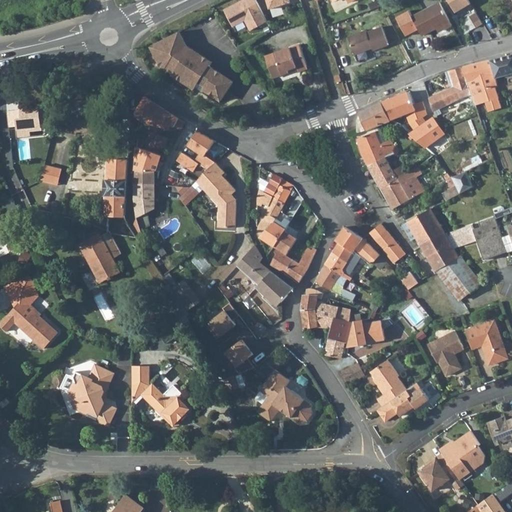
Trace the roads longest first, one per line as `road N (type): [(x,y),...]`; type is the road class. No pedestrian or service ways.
road 1 (residential): [(0,429),(26,451),(83,464),(360,463)]
road 2 (residential): [(360,463),(356,422),(294,329),(299,290),(338,219)]
road 3 (residential): [(336,111),(442,61),(511,42)]
road 4 (residential): [(374,466),(458,406),(511,390)]
road 5 (residential): [(143,80),(132,102),(133,225)]
